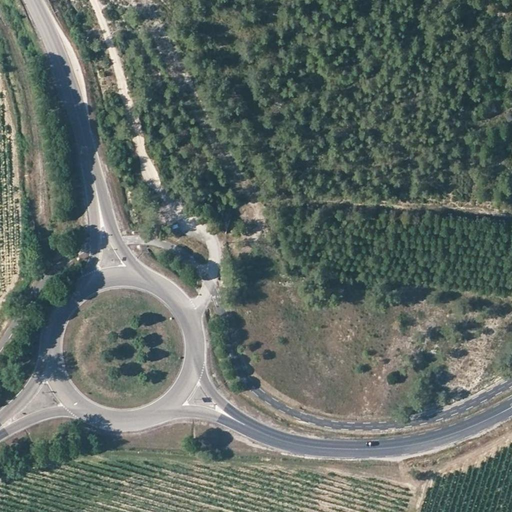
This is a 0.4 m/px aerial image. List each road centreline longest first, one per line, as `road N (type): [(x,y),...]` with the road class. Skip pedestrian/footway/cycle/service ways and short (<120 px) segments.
road 1 (track): [(188,315),(210,286),(212,240),(150,180),(93,0)]
road 2 (secondary): [(247,426),(313,447),(386,448),(436,439),(511,407)]
road 3 (track): [(73,253),(42,231),(31,98),(0,12)]
road 4 (secondary): [(33,0),(63,68),(95,181)]
